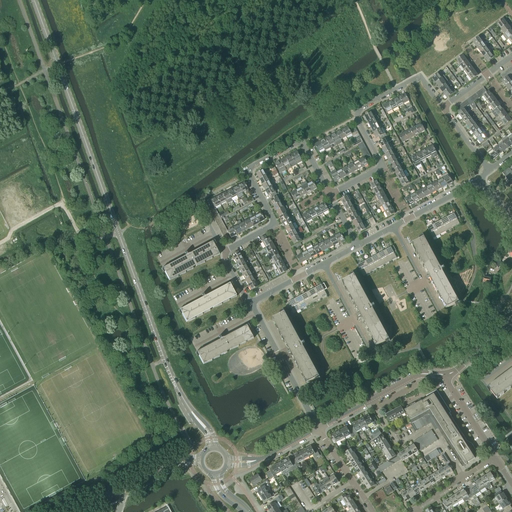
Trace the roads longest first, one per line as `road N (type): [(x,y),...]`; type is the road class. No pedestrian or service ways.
road 1 (secondary): [(34,0),(186,403)]
road 2 (residential): [(331,193),(302,142),(248,171),(275,222),(224,253)]
road 3 (residential): [(331,193),(382,166),(354,111),(420,75),(444,107)]
road 4 (residential): [(255,312),(318,428)]
